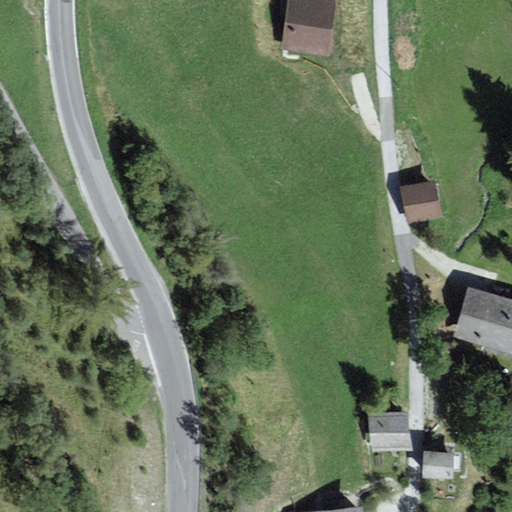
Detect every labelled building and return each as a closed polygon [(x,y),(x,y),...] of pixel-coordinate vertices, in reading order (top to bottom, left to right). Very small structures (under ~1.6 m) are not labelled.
[(349,1),(344,0),(295,0),(290,48),(342,55),(349,1)] [(445,182),(406,189),(413,226),(452,219),(445,182)] [(511,294),(478,286),(463,343),(511,355),(511,294)] [(412,414),(373,414),(373,450),(412,450),(412,414)] [(474,453),(438,453),(438,482),(474,482),(474,453)]
